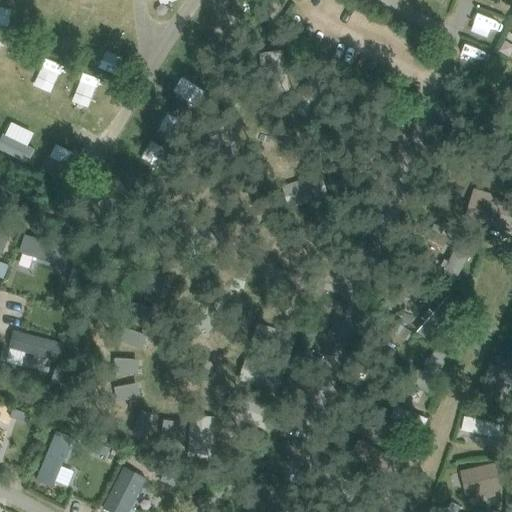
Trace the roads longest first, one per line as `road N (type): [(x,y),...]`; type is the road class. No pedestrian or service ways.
road 1 (track): [(384,511),(303,434),(427,102),(511,153)]
road 2 (track): [(199,0),(103,156),(108,192),(148,213),(229,236),(275,285),(350,309)]
